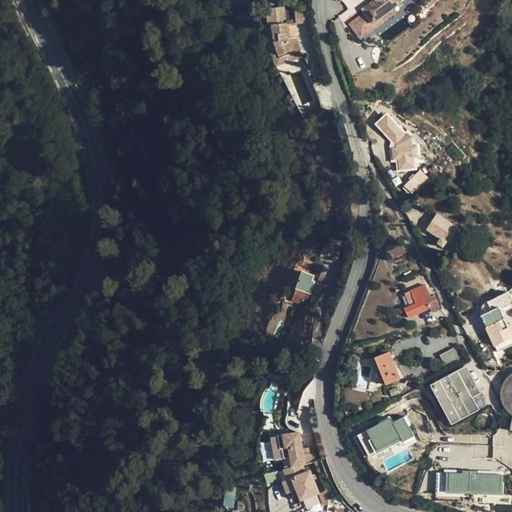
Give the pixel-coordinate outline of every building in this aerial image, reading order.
[(400,0),(374,0),(370,3),(370,5),(371,8),(373,10),(377,12),(384,21),(396,12),(393,9),(402,1),(400,0)] [(283,7),(266,9),(268,25),(271,25),(273,41),(279,58),(291,53),(294,59),(302,56),(299,50),(300,50),(296,38),(287,38),(285,23),(295,22),(292,3),(283,4),(283,7)] [(309,23),(307,9),(294,11),(295,24),(309,23)] [(365,12),(350,24),(361,38),(376,27),(365,12)] [(279,58),(273,41),(267,43),(276,66),(281,64),(279,58)] [(291,53),(279,58),(281,64),(294,59),(291,53)] [(296,105),(290,94),(286,96),(292,107),(296,105)] [(326,97),(318,98),(322,112),(329,110),(326,97)] [(323,118),(322,112),(315,115),(304,120),(306,124),(323,118)] [(396,162),(397,171),(415,168),(413,157),(418,156),(414,133),(400,135),(396,115),(382,118),(390,163),(396,162)] [(411,194),(428,177),(420,169),(403,186),(411,194)] [(437,214),(427,230),(442,239),(438,243),(444,247),(447,242),(450,243),(452,244),(455,243),(458,241),(459,239),(460,237),(460,234),(458,229),(437,214)] [(328,256),(331,238),(326,238),(325,243),(323,243),(321,254),(328,256)] [(331,238),(328,256),(342,258),(345,241),(331,238)] [(401,245),(387,250),(391,258),(405,253),(401,245)] [(291,302),(300,272),(290,268),(280,299),(291,302)] [(311,281),(313,276),(302,271),(292,300),(306,305),(314,282),(311,281)] [(320,274),(313,293),(320,295),(327,276),(320,274)] [(425,285),(411,291),(416,303),(410,306),(404,308),(409,318),(430,309),(431,310),(433,312),(435,312),(438,311),(438,310),(439,306),(435,295),(430,297),(425,285)] [(411,291),(405,293),(410,306),(416,303),(411,291)] [(511,298),(508,292),(488,302),(487,303),(485,305),(483,307),(486,314),(482,316),(479,317),(484,328),(487,327),(495,346),(502,343),(505,349),(508,348),(511,346),(511,333),(501,310),(503,309),(511,305),(511,304),(511,298)] [(502,343),(495,346),(498,352),(505,349),(502,343)] [(461,360),(454,348),(440,355),(446,367),(461,360)] [(389,352),(376,358),(376,359),(386,384),(387,385),(400,379),(389,352)] [(376,359),(373,361),(383,385),(386,384),(376,359)] [(466,367),(432,386),(452,423),(486,405),(466,367)] [(508,412),(511,415),(511,427),(511,430),(511,429),(511,373),(510,374),(506,378),(503,383),(501,388),(501,393),(501,398),(502,403),(505,408),(508,412)] [(397,387),(390,390),(392,396),(399,393),(397,387)] [(413,436),(404,416),(392,422),(391,418),(357,434),(368,456),(413,436)] [(305,464),(302,449),(299,432),(283,435),(285,448),(289,447),(292,467),(303,465),(305,464)] [(313,446),(302,449),(305,464),(316,461),(313,446)] [(446,451),(432,447),(429,456),(443,460),(446,451)] [(468,466),(471,459),(460,455),(457,462),(468,466)] [(288,493),(297,490),(301,500),(319,493),(310,471),(306,472),(303,465),(292,467),(284,469),(288,479),(283,481),(288,493)] [(280,470),(265,474),(267,481),(281,477),(280,470)] [(456,493),(499,492),(499,473),(436,473),(436,492),(456,492),(456,493)] [(325,491),(319,493),(325,505),(328,503),(329,499),(325,491)]
